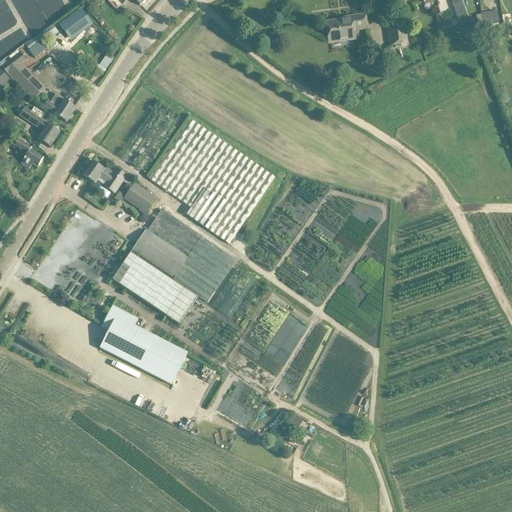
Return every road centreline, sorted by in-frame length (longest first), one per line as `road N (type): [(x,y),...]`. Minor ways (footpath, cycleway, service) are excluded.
road 1 (track): [(511,206),(456,208),(424,166),(270,67),(203,4)]
road 2 (tertiary): [(0,270),(114,82),(181,0)]
